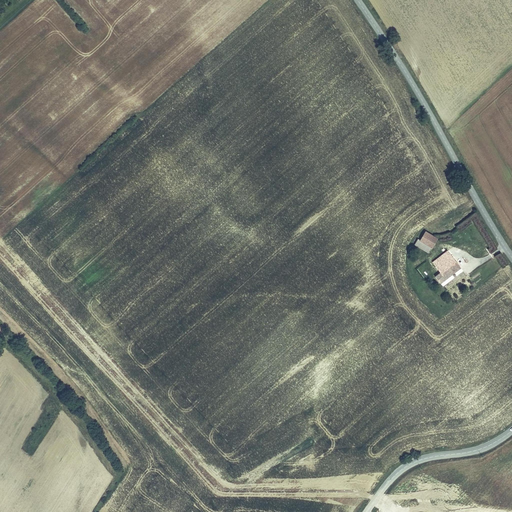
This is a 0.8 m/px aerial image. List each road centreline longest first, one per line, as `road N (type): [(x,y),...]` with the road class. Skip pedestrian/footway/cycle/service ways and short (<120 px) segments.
road 1 (tertiary): [(511,257),(358,0)]
road 2 (tertiary): [(364,511),(411,463),(478,449),(511,430)]
